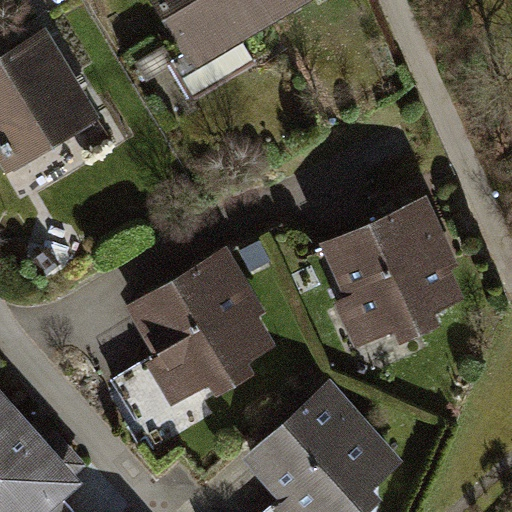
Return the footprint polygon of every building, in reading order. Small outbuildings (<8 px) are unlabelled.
[(163,0),(199,61),(183,70),(202,102),(258,69),(238,35),(299,0),(163,0)] [(45,23),(0,49),(0,153),(7,165),(97,111),(45,23)] [(422,188),(320,234),(348,295),(330,303),(348,341),(387,323),(393,337),(435,318),(430,306),(459,292),(445,261),(454,257),(422,188)] [(226,240),(133,292),(121,298),(155,358),(176,396),(201,383),(207,396),(252,371),(245,359),(275,342),(258,313),(265,310),(226,240)] [(155,358),(145,364),(114,380),(149,447),(216,412),(207,396),(201,383),(176,396),(155,358)] [(330,373),(234,454),(283,511),(335,511),(403,458),(330,373)] [(0,393),(0,511),(72,511),(59,497),(79,479),(0,393)]
